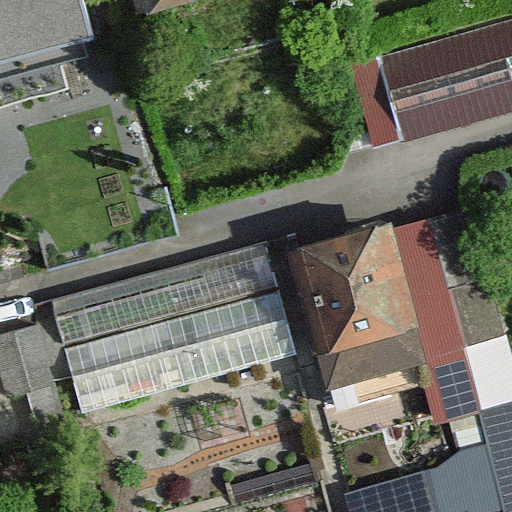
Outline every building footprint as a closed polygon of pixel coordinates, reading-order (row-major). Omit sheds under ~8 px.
[(0,0),(0,57),(95,28),(85,0),(0,0)] [(146,0),(153,20),(221,0),(146,0)] [(511,52),(397,82),(412,139),(511,113),(511,52)] [(302,258),(344,393),(423,369),(443,434),(511,413),(511,335),(472,206),(302,258)] [(0,343),(12,391),(62,379),(46,317),(0,328),(0,343)] [(0,460),(14,458),(0,398),(0,460)]
